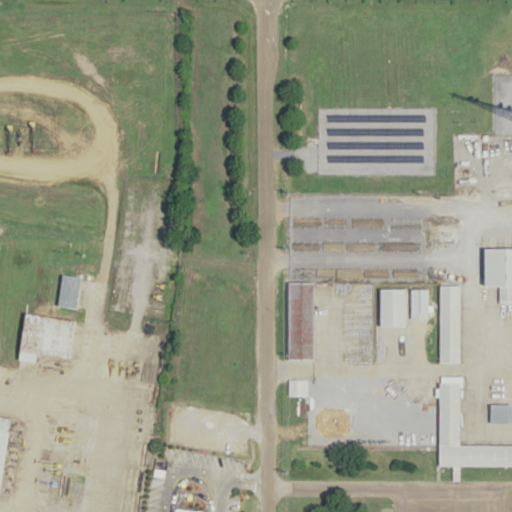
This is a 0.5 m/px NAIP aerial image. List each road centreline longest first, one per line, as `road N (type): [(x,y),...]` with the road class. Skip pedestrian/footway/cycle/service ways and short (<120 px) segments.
road 1 (residential): [(265,511),(261,0)]
road 2 (residential): [(118,511),(154,257),(264,267)]
road 3 (residential): [(0,398),(59,372),(133,397)]
